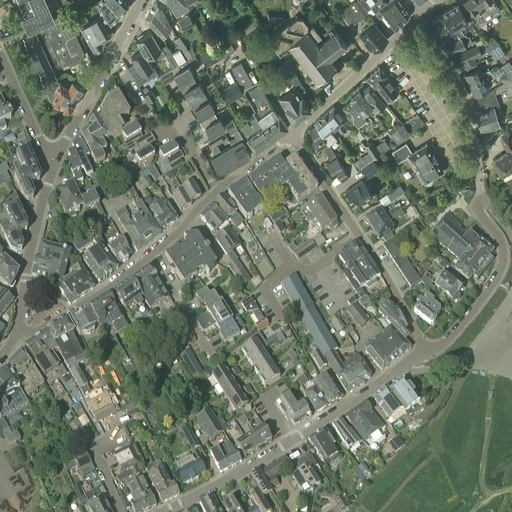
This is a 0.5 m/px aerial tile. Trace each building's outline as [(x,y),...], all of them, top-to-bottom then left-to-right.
[(14,0),(30,33),(62,17),(58,9),(68,5),(65,0),(14,0)] [(104,0),(99,0),(97,3),(97,4),(97,3),(102,17),(110,25),(110,24),(119,15),(104,0)] [(104,0),(119,15),(128,7),(128,6),(122,0),(104,0)] [(161,0),(153,0),(149,9),(170,26),(173,19),(165,2),(161,0)] [(167,0),(177,14),(183,10),(175,0),(167,0)] [(175,0),(183,10),(199,0),(175,0)] [(210,25),(217,19),(214,14),(216,13),(206,0),(200,0),(196,3),(207,19),(206,19),(210,25)] [(367,11),(358,0),(356,2),(355,1),(343,10),(353,24),(366,16),(365,16),(368,13),(367,11)] [(364,0),(358,0),(367,11),(371,8),(370,7),(364,0)] [(381,0),(379,0),(370,7),(371,8),(378,18),(380,18),(381,18),(387,26),(390,24),(395,30),(394,30),(395,30),(407,17),(408,14),(396,0),(388,0),(384,4),(381,0)] [(492,0),(467,0),(462,4),(474,22),(482,17),(485,21),(492,16),(489,12),(497,6),(492,0)] [(454,29),(455,30),(468,22),(457,5),(444,12),(452,30),(454,29)] [(170,26),(149,9),(144,18),(163,38),(170,26)] [(343,11),(337,15),(345,27),(352,22),(343,11)] [(183,29),(194,23),(188,12),(178,18),(183,29)] [(452,30),(444,12),(430,20),(441,38),(449,33),(454,42),(459,39),(455,30),(454,29),(452,30)] [(92,48),(96,50),(103,46),(100,41),(110,35),(99,15),(89,20),(87,17),(78,21),(81,25),(80,26),(92,48)] [(84,56),(74,35),(78,33),(74,23),(66,26),(62,17),(30,33),(23,36),(29,49),(39,71),(39,72),(44,84),(46,83),(54,80),(56,79),(52,70),(56,68),(69,63),(70,65),(68,67),(69,67),(72,65),(74,64),(78,62),(80,62),(80,61),(79,61),(77,59),(84,56)] [(284,49),(288,46),(317,82),(324,77),(327,81),(333,76),(329,72),(336,67),(329,59),(340,50),(342,53),(347,49),(345,47),(346,45),(334,31),(333,32),(330,27),(326,26),(318,32),(312,25),(307,29),(307,24),(302,17),(296,17),(289,23),(288,22),(268,38),(275,48),(273,50),(280,58),(286,52),(284,49)] [(370,46),(374,50),(383,42),(385,41),(387,39),(373,23),(360,34),(365,40),(364,40),(370,46)] [(232,45),(237,42),(230,30),(225,32),(232,45)] [(138,39),(136,40),(143,51),(147,58),(154,54),(158,60),(165,55),(161,48),(151,31),(143,36),(143,34),(137,38),(138,39)] [(213,36),(219,46),(229,41),(224,31),(213,36)] [(215,43),(210,34),(203,38),(209,47),(215,43)] [(174,40),(186,60),(196,54),(192,48),(188,50),(179,37),(174,40)] [(454,42),(448,45),(452,52),(458,50),(459,52),(455,54),(456,55),(454,57),(456,61),(459,61),(459,62),(463,60),(466,66),(475,62),(473,56),(481,52),(480,50),(486,47),(487,47),(485,44),(481,37),(476,40),(475,39),(471,41),(471,42),(467,44),(464,37),(461,38),(459,39),(454,42)] [(494,38),(485,44),(487,47),(486,47),(495,60),(504,54),(494,38)] [(229,41),(219,46),(224,57),(235,52),(229,41)] [(200,55),(206,67),(224,57),(217,44),(215,45),(215,46),(200,55)] [(166,45),(161,48),(165,55),(166,57),(172,54),(166,45)] [(131,58),(134,63),(127,68),(138,86),(148,79),(145,73),(153,68),(147,58),(143,51),(131,58)] [(172,54),(166,57),(172,68),(178,65),(172,54)] [(307,93),(286,59),(282,62),(290,75),(289,76),(294,84),(296,88),(297,87),(303,96),(307,93)] [(257,65),(263,74),(268,71),(262,62),(257,65)] [(272,107),(258,81),(252,85),(239,63),(230,69),(254,112),(253,113),(255,116),(271,140),(287,128),(272,107)] [(179,88),(194,79),(191,75),(193,73),(189,66),(181,70),(178,65),(160,77),(165,85),(176,79),(178,81),(176,82),(179,88)] [(378,67),(366,78),(373,86),(373,85),(387,101),(397,93),(394,89),(395,87),(385,76),(386,76),(378,67)] [(469,84),(491,74),(489,69),(481,73),(478,68),(465,74),(469,84)] [(501,69),(498,70),(492,73),(494,78),(504,73),(501,69)] [(493,78),(491,74),(469,84),(474,94),(488,87),(487,87),(490,86),(491,83),(490,80),(493,78)] [(223,81),(220,75),(213,79),(217,84),(223,81)] [(197,84),(194,79),(179,88),(182,93),(184,92),(189,99),(192,97),(195,102),(201,99),(206,96),(203,91),(204,91),(199,83),(197,84)] [(511,79),(482,96),(486,110),(476,113),(480,130),(498,125),(493,108),(498,107),(495,95),(511,84),(511,79)] [(55,92),(60,83),(54,80),(46,83),(48,85),(44,93),(54,98),(52,101),(54,101),(54,104),(57,106),(59,105),(69,111),(74,102),(55,92)] [(69,88),(60,83),(55,92),(74,102),(79,91),(80,92),(83,87),(78,84),(78,85),(72,81),(69,88)] [(227,103),(243,94),(236,82),(221,91),(227,103)] [(369,84),(360,91),(371,106),(368,108),(374,115),(386,105),(369,84)] [(310,110),(297,88),(278,99),(292,121),(295,121),(310,110)] [(97,120),(107,139),(129,126),(128,124),(123,121),(122,119),(129,115),(114,90),(110,97),(110,98),(102,113),(101,113),(97,120)] [(360,91),(359,90),(349,98),(350,99),(362,114),(364,111),(368,108),(371,106),(360,91)] [(144,94),(149,102),(156,99),(151,91),(144,94)] [(206,96),(201,99),(203,104),(194,109),(199,116),(197,118),(200,123),(215,114),(212,109),(214,108),(209,100),(208,101),(206,96)] [(362,114),(350,99),(341,107),(359,128),(370,118),(364,111),(362,114)] [(0,131),(6,129),(3,122),(10,119),(12,116),(8,109),(5,110),(1,101),(0,101),(0,131)] [(228,107),(234,113),(240,107),(234,101),(228,107)] [(333,106),(323,115),(329,122),(326,125),(331,132),(333,130),(335,127),(340,134),(346,128),(342,122),(345,120),(333,106)] [(215,114),(200,123),(203,128),(205,127),(209,134),(212,139),(226,131),(223,126),(224,126),(220,118),(218,119),(215,114)] [(329,122),(323,115),(314,122),(316,125),(315,125),(328,143),(338,135),(333,130),(331,132),(326,125),(329,122)] [(410,132),(424,124),(417,115),(403,123),(410,132)] [(251,125),(250,126),(247,122),(239,128),(241,131),(242,130),(246,138),(255,152),(271,140),(255,116),(249,120),(254,126),(253,127),(251,125)] [(91,126),(89,128),(102,153),(107,151),(102,142),(107,139),(97,120),(96,121),(93,121),(91,124),(91,126)] [(410,132),(403,123),(390,134),(397,142),(410,132)] [(328,143),(315,125),(309,129),(314,139),(312,141),(318,150),(322,147),(326,154),(332,151),(328,143)] [(128,153),(142,144),(139,139),(142,137),(136,127),(121,136),(125,143),(124,144),(128,153)] [(102,153),(89,128),(88,129),(80,137),(95,165),(105,160),(102,153)] [(374,147),(375,146),(372,141),(365,145),(363,141),(365,139),(358,129),(354,131),(361,142),(368,152),(372,158),(379,154),(374,147)] [(509,153),(492,161),(500,175),(508,171),(511,173),(511,172),(511,133),(501,138),(509,153)] [(16,141),(14,136),(5,140),(7,145),(16,141)] [(72,147),(74,152),(83,171),(86,177),(93,174),(85,159),(89,157),(78,137),(72,147)] [(231,146),(240,161),(251,155),(242,140),(231,146)] [(379,154),(390,147),(384,140),(375,146),(374,147),(379,154)] [(145,149),(142,144),(128,153),(133,160),(135,159),(139,166),(143,164),(145,168),(151,164),(153,161),(152,159),(154,158),(148,147),(145,149)] [(424,183),(443,172),(436,161),(436,160),(433,155),(426,144),(411,153),(406,144),(392,152),(398,162),(408,156),(424,183)] [(171,172),(183,165),(180,160),(183,157),(180,152),(178,153),(174,146),(158,155),(163,163),(165,161),(171,172)] [(240,161),(231,146),(221,152),(230,167),(240,161)] [(25,168),(32,185),(39,181),(41,177),(29,151),(18,155),(15,148),(8,151),(12,158),(16,156),(22,169),(25,168)] [(124,163),(131,158),(125,151),(118,156),(124,163)] [(332,151),(326,154),(330,160),(326,163),(333,173),(335,171),(341,180),(348,176),(332,151)] [(83,171),(74,152),(69,154),(68,156),(70,160),(65,162),(76,185),(83,182),(79,173),(83,171)] [(230,167),(221,152),(211,159),(219,173),(230,167)] [(280,162),(277,159),(246,181),(260,201),(276,189),(278,187),(279,189),(284,186),(286,188),(287,187),(297,203),(317,189),(295,158),(287,163),(286,161),(281,161),(280,162)] [(373,159),(361,167),(368,178),(380,170),(373,159)] [(362,165),(360,161),(358,162),(357,160),(352,163),(356,169),(362,165)] [(181,166),(188,178),(194,175),(186,163),(181,166)] [(0,176),(3,174),(6,181),(10,179),(7,173),(9,171),(6,164),(0,166),(0,176)] [(345,166),(343,168),(344,169),(348,176),(357,170),(354,166),(348,170),(345,166)] [(25,168),(22,169),(24,173),(14,178),(24,200),(28,201),(33,199),(34,196),(30,185),(32,185),(25,168)] [(160,179),(153,168),(148,171),(154,182),(160,179)] [(134,177),(130,170),(124,173),(128,180),(134,177)] [(125,188),(130,185),(123,173),(119,175),(123,183),(113,190),(115,194),(125,188)] [(471,180),(468,174),(455,182),(464,196),(470,192),(471,190),(469,188),(470,188),(468,185),(470,183),(469,181),(471,180)] [(150,186),(146,180),(139,185),(143,191),(150,186)] [(362,180),(345,192),(352,201),(354,199),(358,205),(372,196),(362,180)] [(97,183),(98,185),(92,188),(95,194),(104,190),(101,182),(97,183)] [(255,202),(249,194),(252,192),(245,182),(233,191),(232,190),(229,192),(229,194),(227,195),(247,222),(248,221),(249,221),(252,219),(253,217),(264,209),(257,200),(255,202)] [(183,192),(190,203),(201,197),(192,183),(181,190),(182,192),(183,192)] [(72,185),(54,194),(65,217),(66,217),(68,221),(76,217),(75,215),(80,212),(79,211),(83,209),(84,212),(99,205),(94,195),(93,195),(83,200),(81,196),(78,197),(72,185)] [(130,185),(125,188),(131,198),(129,198),(139,216),(140,215),(143,220),(134,225),(133,222),(130,224),(123,210),(115,215),(137,254),(159,236),(140,203),(136,195),(130,185)] [(391,201),(404,192),(400,185),(386,194),(391,201)] [(80,193),(81,196),(83,200),(93,195),(90,188),(80,193)] [(108,197),(113,194),(109,188),(105,190),(108,197)] [(183,192),(182,192),(172,198),(180,212),(191,206),(190,203),(183,192)] [(22,214),(17,204),(18,201),(16,196),(5,201),(6,204),(2,206),(2,205),(0,206),(0,213),(4,212),(8,220),(10,219),(22,214)] [(223,196),(211,206),(226,223),(227,222),(226,221),(229,218),(232,221),(230,223),(237,230),(242,225),(243,221),(235,213),(237,211),(223,196)] [(148,198),(140,203),(159,236),(170,226),(163,215),(160,216),(151,202),(148,198)] [(311,221),(328,210),(320,198),(305,208),(309,214),(308,217),(311,221)] [(155,200),(151,202),(160,216),(163,215),(170,226),(177,220),(163,201),(158,204),(155,200)] [(99,205),(95,206),(101,219),(103,218),(105,218),(99,205)] [(273,223),(279,220),(287,214),(281,205),(268,213),(273,223)] [(226,223),(211,206),(199,217),(214,234),(226,223)] [(401,209),(391,216),(394,221),(398,217),(400,219),(405,216),(401,209)] [(55,222),(56,222),(61,220),(57,210),(51,212),(54,219),(55,222)] [(328,210),(311,221),(314,225),(317,225),(321,232),(327,228),(329,232),(337,227),(335,223),(336,222),(328,210)] [(371,230),(391,217),(389,214),(383,217),(378,210),(364,219),(365,221),(364,222),(366,225),(368,225),(371,230)] [(4,212),(0,213),(0,228),(10,252),(16,254),(22,251),(23,246),(19,238),(10,219),(8,220),(4,212)] [(28,227),(22,214),(10,219),(19,238),(21,234),(26,232),(28,227)] [(461,226),(448,214),(430,235),(447,250),(451,244),(460,252),(463,249),(468,253),(470,251),(475,255),(476,253),(486,262),(484,264),(488,267),(493,261),(489,257),(493,252),(491,250),(492,249),(490,246),(481,237),(479,240),(478,238),(477,239),(466,230),(463,233),(459,229),(461,226)] [(391,217),(371,230),(375,236),(374,237),(375,240),(378,240),(379,241),(393,232),(388,224),(393,221),(391,217)] [(55,222),(54,219),(48,221),(53,232),(59,229),(56,222),(55,222)] [(263,227),(265,230),(266,230),(272,227),(267,219),(263,221),(263,226),(263,227)] [(285,231),(279,220),(273,223),(280,235),(285,231)] [(229,230),(215,239),(226,256),(227,255),(232,251),(240,246),(229,230)] [(184,245),(180,247),(180,246),(175,250),(173,252),(167,255),(164,257),(172,269),(171,270),(170,271),(170,272),(170,273),(171,274),(172,275),(174,275),(176,274),(184,286),(205,271),(208,276),(214,267),(213,266),(216,264),(197,235),(194,237),(193,236),(183,238),(186,242),(184,244),(184,245)] [(385,250),(395,244),(392,239),(382,246),(385,250)] [(114,245),(126,262),(128,261),(129,257),(132,255),(125,246),(121,240),(114,245)] [(292,245),(288,248),(291,254),(292,254),(298,262),(315,251),(310,242),(296,251),(292,245)] [(358,266),(368,259),(357,242),(348,249),(355,259),(357,264),(358,266)] [(58,258),(61,249),(41,243),(32,276),(48,281),(55,257),(58,258)] [(395,244),(385,250),(388,255),(399,248),(395,244)] [(481,275),(488,267),(484,264),(486,262),(476,253),(475,255),(470,251),(468,253),(463,249),(460,252),(451,244),(447,250),(460,261),(462,259),(481,275)] [(84,250),(80,245),(74,249),(78,254),(84,250)] [(126,262),(114,245),(107,250),(111,256),(112,255),(118,265),(121,263),(125,263),(126,262)] [(101,247),(82,260),(99,283),(117,269),(101,247)] [(402,253),(399,248),(388,255),(392,260),(402,253)] [(55,257),(48,281),(56,283),(56,287),(57,287),(63,283),(63,281),(71,252),(61,249),(58,258),(55,257)] [(355,259),(348,249),(337,255),(347,271),(357,264),(355,259)] [(0,275),(10,265),(0,256),(3,253),(0,250),(0,275)] [(262,251),(251,257),(255,265),(266,259),(262,251)] [(402,253),(392,260),(395,265),(405,258),(402,253)] [(405,258),(395,265),(398,269),(408,263),(405,258)] [(357,264),(347,271),(342,274),(355,293),(358,291),(365,286),(368,289),(377,283),(376,280),(380,277),(368,259),(358,266),(357,264)] [(460,261),(453,269),(468,282),(473,277),(476,280),(481,275),(462,259),(460,261)] [(236,261),(228,266),(241,287),(250,281),(236,261)] [(448,272),(450,268),(451,268),(448,266),(449,266),(443,261),(438,267),(441,269),(439,272),(436,269),(429,277),(433,280),(432,281),(428,278),(427,279),(424,277),(420,282),(428,289),(427,290),(431,294),(434,289),(431,286),(432,285),(434,286),(447,271),(448,272)] [(411,267),(408,263),(398,269),(401,274),(411,267)] [(18,273),(10,265),(0,275),(0,282),(9,291),(10,290),(12,290),(15,285),(13,283),(18,273)] [(75,273),(63,281),(63,283),(57,287),(70,306),(94,288),(80,266),(73,271),(75,273)] [(130,281),(142,299),(143,298),(151,310),(169,298),(156,278),(157,277),(150,266),(132,279),(132,280),(130,281)] [(411,267),(401,274),(404,279),(414,272),(411,267)] [(450,268),(448,272),(447,272),(434,286),(444,294),(443,295),(451,302),(452,301),(454,303),(457,302),(460,299),(459,296),(457,295),(457,294),(458,294),(464,287),(457,280),(460,276),(450,268)] [(417,277),(414,272),(404,279),(407,283),(417,277)] [(324,358),(334,352),(337,350),(295,276),(280,284),(318,351),(323,359),(324,358)] [(420,282),(417,277),(407,283),(410,288),(420,282)] [(130,281),(120,289),(124,295),(126,293),(136,309),(134,310),(141,320),(143,319),(142,317),(148,313),(142,305),(143,305),(140,300),(142,299),(130,281)] [(415,288),(418,293),(424,290),(420,285),(415,288)] [(124,295),(120,289),(114,293),(125,309),(125,308),(131,317),(134,315),(138,322),(141,320),(134,310),(136,309),(126,293),(124,295)] [(0,307),(5,311),(13,301),(0,290),(0,307)] [(206,310),(219,302),(213,292),(209,295),(206,290),(195,296),(200,304),(202,303),(206,310)] [(364,298),(358,291),(355,293),(357,295),(361,301),(364,298)] [(186,308),(196,304),(192,295),(182,299),(186,308)] [(361,301),(357,295),(346,302),(350,307),(357,302),(358,303),(361,301)] [(109,296),(99,302),(118,333),(128,327),(109,296)] [(435,322),(435,318),(440,313),(439,309),(432,303),(434,301),(427,296),(422,302),(419,300),(416,304),(418,306),(413,312),(429,326),(433,325),(435,322)] [(250,298),(240,305),(246,314),(258,310),(250,298)] [(221,300),(219,302),(206,310),(210,315),(206,318),(208,322),(227,310),(221,300)] [(391,326),(404,341),(409,336),(395,307),(389,301),(378,312),(391,326)] [(118,333),(99,302),(89,308),(99,326),(100,325),(103,331),(112,326),(117,334),(118,333)] [(370,322),(356,304),(346,311),(360,329),(370,322)] [(69,319),(79,337),(99,326),(89,308),(85,311),(84,311),(84,312),(84,313),(86,317),(78,322),(76,317),(75,317),(74,317),(73,317),(69,319)] [(233,319),(227,310),(208,322),(210,325),(214,323),(217,328),(233,319)] [(235,338),(232,333),(239,329),(233,319),(217,328),(220,333),(218,334),(224,344),(235,338)] [(69,349),(76,345),(71,335),(74,333),(66,320),(56,327),(68,348),(69,349)] [(255,326),(258,332),(267,326),(264,320),(255,326)] [(343,330),(336,321),(331,324),(337,333),(343,330)] [(157,324),(150,328),(155,336),(159,334),(160,336),(163,334),(157,324)] [(391,326),(383,333),(390,342),(386,345),(397,359),(410,348),(404,341),(391,326)] [(68,348),(56,327),(47,333),(57,349),(58,352),(68,348)] [(150,328),(144,331),(149,339),(155,336),(150,328)] [(353,331),(350,328),(344,332),(347,336),(353,331)] [(41,337),(31,343),(57,381),(66,375),(52,352),(57,349),(47,333),(46,333),(41,337)] [(383,333),(369,345),(388,367),(397,359),(386,345),(390,342),(383,333)] [(262,350),(262,351),(266,348),(257,335),(242,345),(245,348),(241,350),(247,360),(262,350)] [(115,337),(107,341),(114,355),(121,352),(115,337)] [(57,381),(31,343),(24,348),(49,386),(57,381)] [(68,348),(58,352),(65,364),(81,355),(76,345),(69,349),(68,348)] [(388,367),(369,345),(365,348),(365,352),(382,372),(388,367)] [(176,358),(172,350),(164,355),(169,363),(176,358)] [(268,359),(262,351),(262,350),(247,360),(253,369),(268,359)] [(327,366),(323,359),(318,351),(311,355),(320,370),(327,366)] [(334,352),(324,358),(329,367),(339,361),(334,352)] [(8,371),(16,382),(17,380),(22,387),(25,385),(27,388),(24,390),(29,398),(37,392),(36,390),(43,385),(22,353),(8,367),(8,371)] [(85,353),(81,355),(65,364),(80,391),(87,387),(77,367),(89,361),(85,353)] [(354,366),(345,371),(357,390),(364,385),(363,383),(369,380),(370,376),(358,356),(351,360),(354,366)] [(192,357),(183,362),(193,379),(202,374),(192,357)] [(268,359),(253,369),(259,378),(274,368),(268,359)] [(345,371),(339,361),(329,367),(347,395),(357,390),(345,371)] [(224,367),(220,370),(217,367),(207,374),(209,377),(211,376),(217,385),(230,377),(234,374),(238,371),(236,368),(228,373),(224,367)] [(280,378),(274,368),(259,378),(265,387),(280,378)] [(16,382),(8,371),(0,375),(0,396),(1,398),(0,398),(0,416),(2,419),(15,411),(14,409),(16,408),(14,406),(26,399),(20,390),(21,389),(16,382)] [(320,380),(334,403),(343,398),(330,376),(326,376),(320,380)] [(230,377),(217,385),(223,394),(236,386),(230,377)] [(325,409),(309,382),(307,383),(303,377),(296,381),(305,395),(304,395),(316,415),(325,409)] [(310,382),(309,382),(325,409),(334,403),(320,380),(311,385),(310,382)] [(66,394),(71,391),(66,381),(61,384),(66,394)] [(419,401),(405,381),(402,381),(388,391),(386,388),(380,393),(380,394),(373,399),(388,420),(402,410),(404,412),(419,401)] [(242,395),(236,386),(223,394),(229,403),(242,395)] [(104,391),(86,401),(97,423),(116,413),(104,391)] [(242,395),(229,403),(235,412),(248,404),(242,395)] [(284,417),(296,409),(288,396),(276,404),(284,417)] [(53,404),(48,407),(53,414),(58,412),(53,404)] [(371,412),(365,404),(345,418),(363,442),(383,428),(371,412)] [(164,416),(168,414),(164,405),(159,407),(164,416)] [(302,405),(296,409),(284,417),(288,423),(290,421),(294,428),(306,420),(304,418),(309,415),(302,405)] [(210,412),(197,421),(209,441),(223,433),(210,412)] [(410,431),(419,424),(410,413),(402,421),(410,431)] [(68,424),(74,435),(81,432),(83,430),(76,419),(68,424)] [(0,427),(3,433),(2,433),(9,445),(20,439),(16,432),(14,433),(11,428),(9,429),(3,420),(0,421),(0,427)] [(352,450),(357,447),(362,443),(351,429),(348,431),(341,421),(339,423),(338,421),(331,426),(348,451),(351,449),(352,450)] [(132,422),(127,425),(130,431),(135,429),(132,422)] [(187,426),(181,429),(192,450),(198,447),(187,426)] [(263,426),(254,432),(262,445),(271,439),(263,426)] [(334,446),(325,430),(308,440),(322,464),(338,454),(333,446),(334,446)] [(87,443),(81,432),(74,435),(81,446),(87,443)] [(262,445),(254,432),(245,438),(253,451),(262,445)] [(404,447),(397,437),(388,443),(396,454),(404,447)] [(253,451),(245,438),(235,444),(244,457),(253,451)] [(220,474),(241,463),(229,443),(209,453),(220,474)] [(138,458),(141,457),(136,445),(133,447),(138,458)] [(129,447),(112,456),(121,473),(138,464),(129,447)] [(79,470),(91,464),(85,453),(73,459),(79,470)] [(309,457),(296,465),(298,467),(295,469),(295,470),(297,473),(291,477),(303,495),(310,491),(312,492),(313,489),(319,485),(310,471),(316,467),(309,457)] [(148,458),(141,461),(144,467),(150,464),(148,458)] [(176,473),(183,485),(191,481),(192,483),(198,480),(197,478),(205,474),(198,461),(194,463),(191,458),(178,465),(181,470),(176,473)] [(291,467),(285,458),(273,465),(279,474),(291,467)] [(171,486),(163,468),(160,463),(153,467),(155,471),(169,501),(179,496),(174,485),(171,486)] [(155,471),(153,467),(152,464),(144,468),(148,475),(162,504),(169,501),(155,471)] [(357,467),(361,472),(362,474),(367,470),(362,464),(357,467)] [(357,467),(352,471),(356,476),(361,472),(357,467)] [(140,475),(137,469),(130,472),(133,478),(140,475)] [(260,473),(272,492),(277,488),(266,470),(260,473)] [(265,498),(272,493),(259,471),(249,478),(250,479),(249,481),(250,482),(245,485),(252,495),(252,496),(258,492),(264,502),(266,501),(266,500),(265,498)] [(138,495),(148,491),(142,479),(128,486),(132,495),(133,498),(138,495)] [(100,511),(90,493),(83,497),(79,486),(73,488),(79,505),(87,501),(89,505),(87,506),(90,511),(100,511)] [(96,490),(90,493),(100,511),(109,511),(103,498),(101,499),(96,490)] [(148,491),(138,495),(145,511),(156,507),(150,494),(149,494),(148,491)] [(253,508),(248,511),(270,511),(264,502),(258,492),(252,496),(252,495),(250,497),(252,500),(250,502),(250,504),(253,508)] [(133,498),(132,495),(130,495),(133,502),(130,504),(133,511),(145,511),(138,495),(133,498)] [(341,511),(349,507),(341,496),(334,501),(340,511),(341,511)] [(119,500),(125,511),(130,508),(125,497),(119,500)] [(212,511),(221,511),(213,497),(207,501),(212,511)] [(242,510),(238,504),(237,504),(233,499),(229,498),(228,502),(222,506),(225,511),(248,511),(246,511),(241,511),(242,510)] [(212,511),(207,501),(199,504),(203,511),(212,511)]
